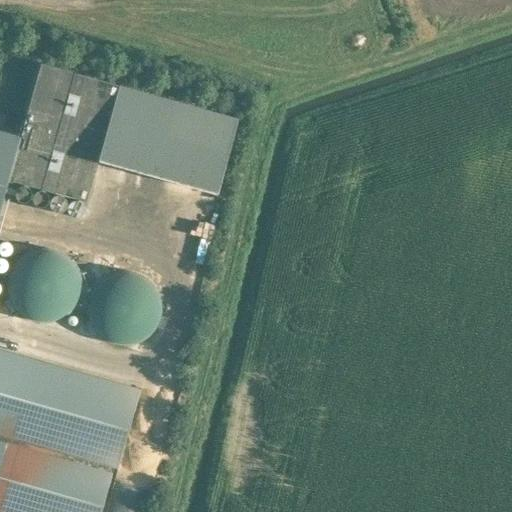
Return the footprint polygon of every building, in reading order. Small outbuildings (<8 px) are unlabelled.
[(41,63),(20,136),(7,180),(86,202),(98,159),(104,138),(105,135),(107,127),(108,124),(110,117),(119,85),(41,63)] [(98,159),(98,160),(217,193),(238,119),(119,85),(110,117),(108,124),(107,127),(105,135),(104,138),(98,159)] [(0,206),(7,180),(20,136),(0,130),(0,206)] [(7,282),(7,285),(7,289),(8,292),(8,295),(9,298),(11,301),(12,304),(14,307),(16,310),(18,312),(21,314),(23,316),(26,318),(29,320),(32,321),(35,322),(39,322),(42,323),(45,323),(49,323),(52,322),(55,321),(58,320),(61,319),(64,317),(67,315),(69,313),(72,311),(74,309),(76,306),(78,303),(79,300),(80,297),(81,294),(82,290),(82,287),(82,284),(82,281),(81,278),(80,274),(79,271),(78,268),(76,266),(74,263),(72,260),(70,258),(68,256),(65,254),(62,253),(59,251),(56,250),(53,249),(50,248),(47,248),(44,248),(40,248),(37,249),(34,250),(31,251),(28,252),(25,253),(23,255),(20,257),(18,259),(16,262),(14,264),(12,267),(11,270),(9,273),(8,276),(8,279),(7,282)] [(87,305),(87,308),(87,311),(87,315),(88,318),(89,321),(90,324),(92,327),(94,330),(96,332),(98,335),(100,337),(103,339),(106,341),(109,342),(112,343),(115,344),(118,345),(122,345),(125,345),(128,345),(131,345),(135,344),(138,343),(141,341),(144,340),(146,338),(149,336),(151,334),(153,331),(155,328),(157,325),(158,322),(160,319),(161,316),(161,313),(161,310),(161,306),(161,303),(161,300),(160,297),(159,294),(157,291),(156,288),(154,285),(152,283),(150,281),(147,279),(145,277),(142,275),(139,274),(136,273),(133,272),(130,271),(126,271),(123,271),(120,271),(117,271),(114,272),(111,273),(108,274),(105,276),(102,278),(100,280),(97,282),(95,284),(93,287),(92,290),(90,292),(89,295),(88,298),(87,302),(87,305)] [(0,511),(97,511),(111,467),(114,468),(137,389),(0,350),(0,511)]
